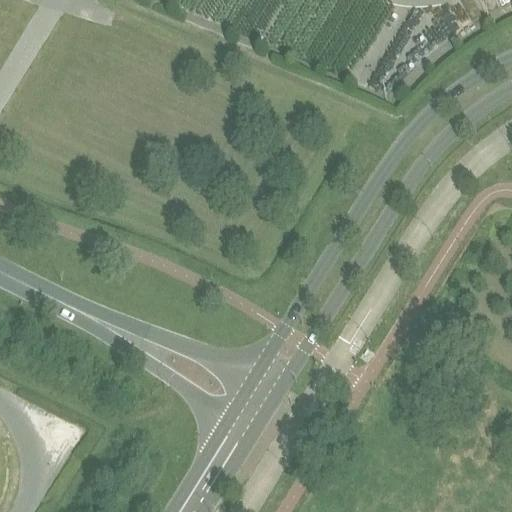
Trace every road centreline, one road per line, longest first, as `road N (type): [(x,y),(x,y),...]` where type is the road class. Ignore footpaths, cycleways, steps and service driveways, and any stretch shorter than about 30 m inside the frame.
road 1 (tertiary): [(511,59),(461,89),(405,145),(285,332),(279,370)]
road 2 (tertiary): [(279,370),(308,347),(444,143),(511,88)]
road 3 (unclassified): [(257,405),(0,273)]
road 4 (tertiary): [(188,511),(257,405)]
